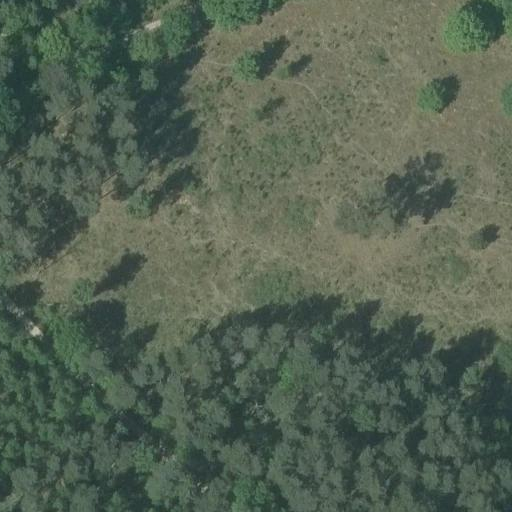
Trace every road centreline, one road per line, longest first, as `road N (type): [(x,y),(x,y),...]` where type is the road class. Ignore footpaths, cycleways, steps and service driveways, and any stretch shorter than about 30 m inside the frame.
road 1 (track): [(227,511),(0,293)]
road 2 (track): [(164,0),(0,74)]
